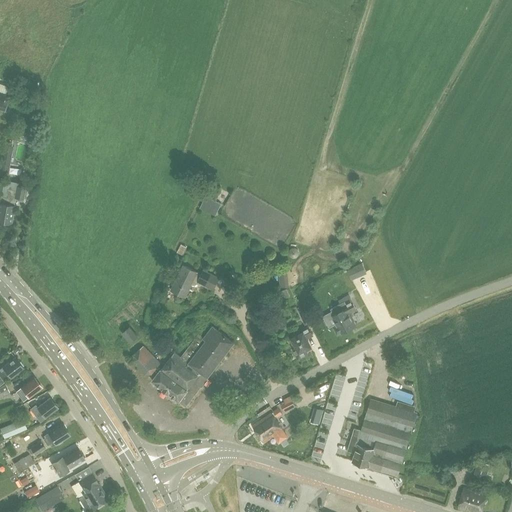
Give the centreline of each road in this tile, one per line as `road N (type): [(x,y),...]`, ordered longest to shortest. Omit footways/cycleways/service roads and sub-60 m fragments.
road 1 (unclassified): [(224,444),(244,413),(283,389),(437,309),(511,280)]
road 2 (primary): [(149,461),(62,333),(12,290)]
road 3 (primary): [(12,290),(131,470)]
road 4 (unclassified): [(116,475),(0,313)]
road 5 (primary): [(432,511),(264,457)]
